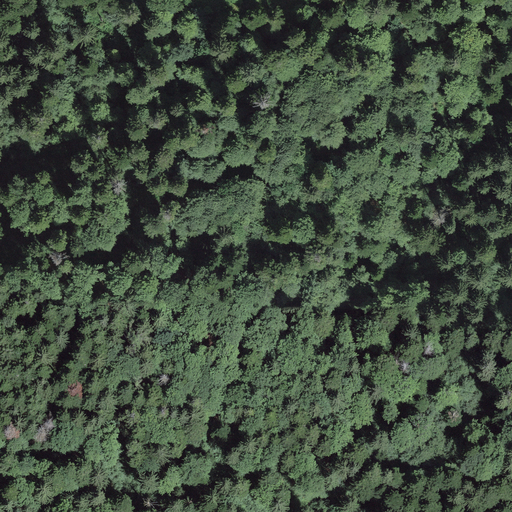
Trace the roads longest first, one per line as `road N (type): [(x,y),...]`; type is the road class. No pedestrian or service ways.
road 1 (track): [(0,495),(79,443),(117,432),(118,420),(106,387),(70,373),(52,329),(0,290)]
road 2 (track): [(511,313),(495,306),(372,313),(296,299)]
road 3 (track): [(511,82),(459,42),(393,22),(391,0)]
